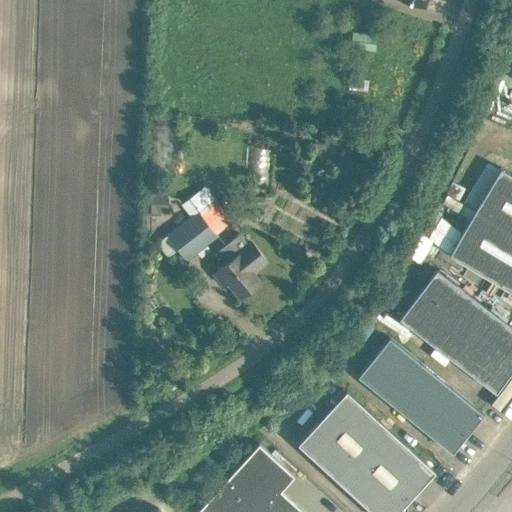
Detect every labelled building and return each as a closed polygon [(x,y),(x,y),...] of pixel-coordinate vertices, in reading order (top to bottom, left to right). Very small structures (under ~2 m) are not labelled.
[(511,173),(500,167),(475,210),(511,232),(511,173)] [(188,201),(195,212),(166,235),(186,261),(218,235),(216,232),(231,221),(206,188),(188,201)] [(150,215),(160,215),(161,212),(168,212),(169,195),(151,194),(150,215)] [(511,232),(475,210),(449,253),(511,290),(511,232)] [(240,233),(228,243),(216,253),(225,264),(218,269),(218,270),(214,273),(224,285),(228,282),(239,296),(260,279),(253,270),(266,260),(252,242),(249,245),(240,233)] [(511,369),(511,325),(436,268),(399,317),(496,391),(511,369)] [(484,413),(389,336),(357,375),(452,451),(484,413)] [(396,511),(435,470),(346,389),(298,442),(373,511),(396,511)] [(306,511),(297,503),(280,488),(294,473),(259,442),(196,511),(197,511),(306,511)]
